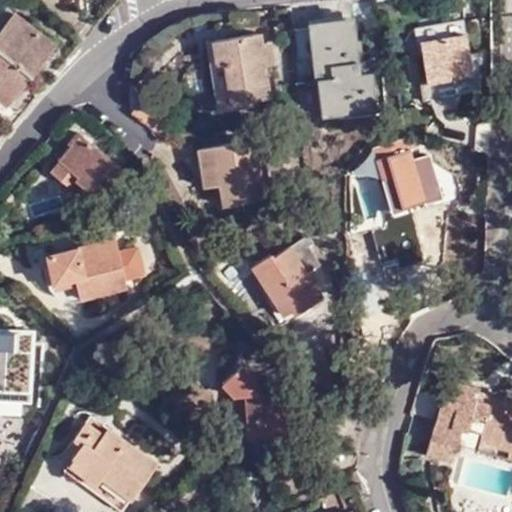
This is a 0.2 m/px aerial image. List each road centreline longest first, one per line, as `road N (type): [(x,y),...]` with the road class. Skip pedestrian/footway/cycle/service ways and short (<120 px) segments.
road 1 (residential): [(369,511),(357,445),(388,334),(421,313),(492,322),(511,301)]
road 2 (residential): [(0,143),(86,37),(120,10),(177,0)]
